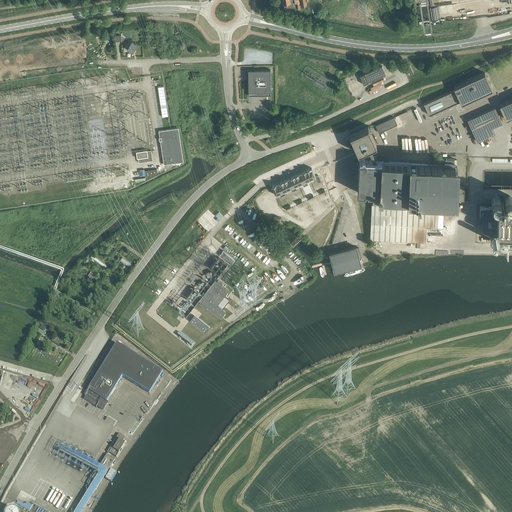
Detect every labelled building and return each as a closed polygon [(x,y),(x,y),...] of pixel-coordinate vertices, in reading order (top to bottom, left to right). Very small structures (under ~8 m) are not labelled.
[(282,0),(283,5),(284,5),(285,8),(293,7),(292,0),(282,0)] [(136,43),(135,42),(135,43),(132,41),(127,49),(133,53),(138,44),(136,43)] [(404,66),(405,68),(408,75),(413,73),(409,63),(404,66)] [(360,76),(364,84),(386,74),(382,65),(360,76)] [(248,70),(248,95),(271,95),(270,69),(248,70)] [(424,103),(429,115),(460,100),(461,103),(492,89),(485,72),(454,86),(455,89),(424,103)] [(511,98),(499,105),(506,119),(511,116),(511,98)] [(493,127),(502,123),(495,107),(467,119),(477,140),(495,133),(493,127)] [(376,125),(379,133),(397,124),(394,117),(376,125)] [(350,135),(358,153),(376,145),(368,126),(350,135)] [(159,130),(164,164),(184,161),(178,127),(159,130)] [(138,158),(139,162),(153,160),(151,150),(147,151),(147,150),(136,151),(137,158),(138,158)] [(368,193),(368,196),(380,196),(380,198),(414,200),(414,204),(423,205),(423,201),(456,201),(456,200),(464,201),(465,186),(456,186),(457,165),(454,165),(454,159),(445,158),(445,161),(442,161),(442,165),(381,162),(381,163),(366,162),(366,161),(359,161),(359,166),(358,192),(365,193),(368,193)] [(157,168),(145,170),(146,177),(157,173),(157,168)] [(312,168),(306,170),(310,179),(314,178),(315,181),(317,180),(318,182),(321,181),(321,180),(319,175),(316,177),(312,168)] [(306,170),(300,173),(306,185),(308,184),(306,181),(310,179),(306,170)] [(300,173),(294,175),(299,185),(302,183),(304,186),(306,185),(300,173)] [(294,175),(289,178),(295,191),(297,190),(295,186),(299,185),(294,175)] [(289,178),(283,181),(287,190),(291,188),(292,192),(295,191),(289,178)] [(283,181),(278,183),(283,196),(285,195),(284,191),(287,190),(283,181)] [(283,196),(278,183),(272,186),(276,195),(280,193),(281,197),(283,196)] [(370,239),(438,242),(443,242),(443,233),(454,233),(454,222),(443,221),(444,207),(372,204),(370,239)] [(484,235),(497,235),(497,230),(511,230),(511,206),(480,206),(480,219),(486,219),(485,225),(484,225),(484,235)] [(330,253),(335,271),(361,264),(359,257),(361,256),(359,247),(356,248),(356,246),(339,251),(337,244),(332,246),(334,252),(330,253)] [(219,255),(231,264),(235,260),(223,250),(219,255)] [(202,295),(198,300),(200,301),(199,302),(204,306),(205,305),(221,317),(225,312),(217,305),(217,304),(223,308),(230,299),(225,295),(229,290),(222,284),(223,283),(218,279),(217,280),(215,279),(211,285),(202,295)] [(194,315),(190,320),(204,332),(209,327),(194,315)] [(180,332),(178,335),(191,346),(194,343),(180,332)] [(97,406),(103,410),(108,403),(109,403),(107,402),(122,376),(150,393),(163,371),(117,343),(88,390),(87,389),(84,394),(85,394),(87,395),(84,399),(97,407),(96,407),(97,407),(97,406)] [(109,453),(116,457),(125,443),(125,442),(124,443),(122,442),(124,438),(119,434),(111,447),(112,448),(109,453)] [(98,468),(107,473),(115,459),(107,454),(98,468)] [(88,485),(96,490),(106,474),(98,468),(90,481),(88,485)] [(109,472),(106,478),(110,481),(113,474),(115,471),(111,469),(109,472)]
